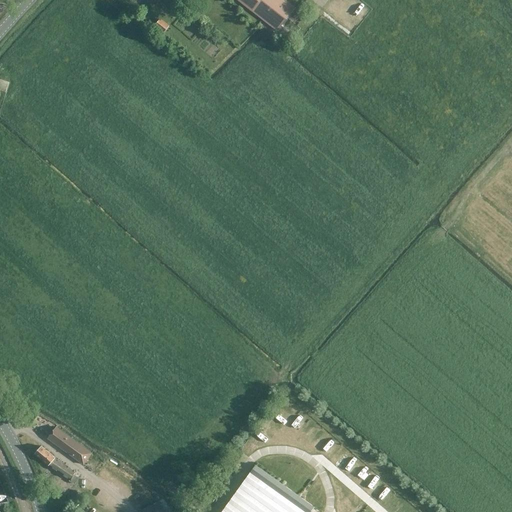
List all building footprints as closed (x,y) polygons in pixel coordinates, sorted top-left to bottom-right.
[(237,0),(252,12),(277,32),(294,10),(282,0),(261,0),(260,0),(237,0)] [(164,32),(168,26),(160,20),(155,26),(164,32)] [(0,90),(6,92),(8,82),(0,79),(0,90)] [(57,428),(56,429),(48,439),(84,465),(93,454),(57,428)] [(42,447),(38,452),(35,454),(48,466),(55,459),(42,447)] [(74,475),(76,472),(55,459),(48,466),(70,480),(69,481),(75,484),(79,478),(74,475)] [(256,461),(218,511),(309,511),(315,504),(256,461)] [(74,503),(82,496),(76,490),(68,497),(74,503)] [(159,503),(144,511),(165,511),(164,509),(163,510),(159,503)]
